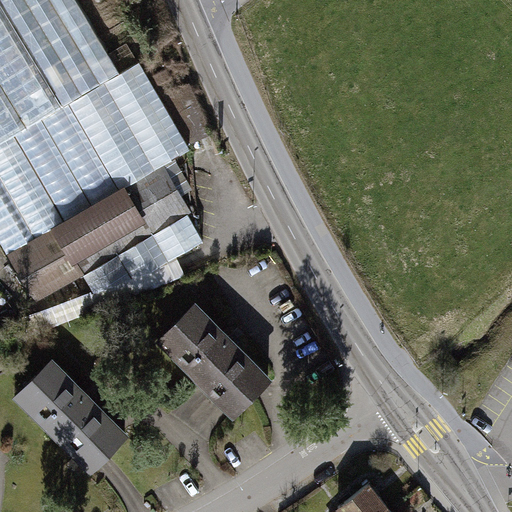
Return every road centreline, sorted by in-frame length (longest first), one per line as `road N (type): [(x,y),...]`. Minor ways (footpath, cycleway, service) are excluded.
road 1 (tertiary): [(397,400),(282,212),(183,0)]
road 2 (residential): [(226,511),(397,400)]
road 3 (tertiary): [(471,500),(397,400)]
